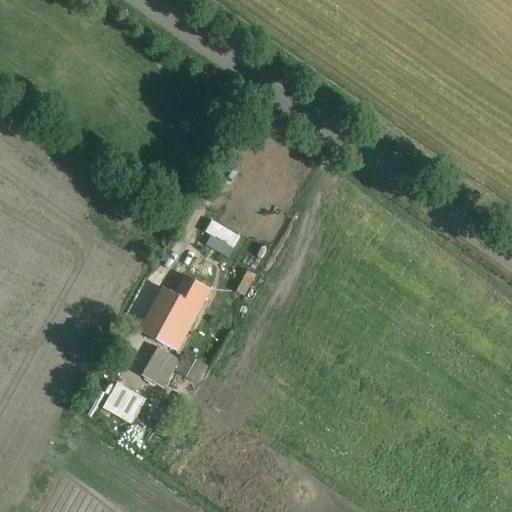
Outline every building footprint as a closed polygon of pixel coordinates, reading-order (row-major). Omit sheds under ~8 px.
[(185,331),(208,290),(183,276),(173,294),(161,288),(138,328),(175,348),(184,331),(185,331)] [(176,372),(198,385),(209,366),(187,353),(176,372)] [(72,416),(83,421),(93,398),(82,393),(72,416)] [(81,426),(101,436),(115,409),(95,399),(81,426)] [(67,456),(79,449),(73,438),(61,445),(67,456)]
